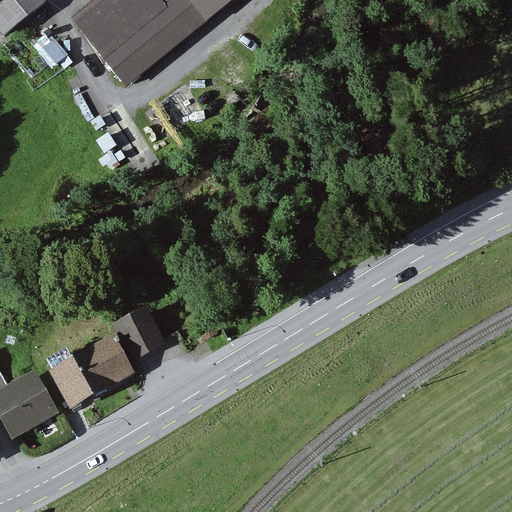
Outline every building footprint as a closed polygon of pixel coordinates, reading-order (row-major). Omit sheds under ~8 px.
[(0,0),(0,33),(7,41),(55,0),(54,0),(0,0)] [(110,0),(77,28),(131,91),(239,0),(110,0)] [(149,316),(116,335),(136,370),(169,350),(149,316)] [(113,343),(51,380),(74,417),(136,381),(113,343)] [(36,377),(0,396),(0,424),(11,445),(59,418),(36,377)]
